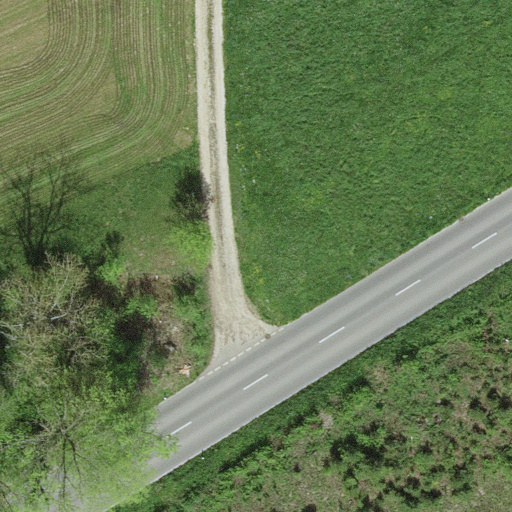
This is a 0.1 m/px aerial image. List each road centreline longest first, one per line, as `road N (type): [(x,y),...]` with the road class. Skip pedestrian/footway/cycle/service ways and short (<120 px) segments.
road 1 (tertiary): [(41,511),(511,221)]
road 2 (track): [(209,0),(230,395)]
